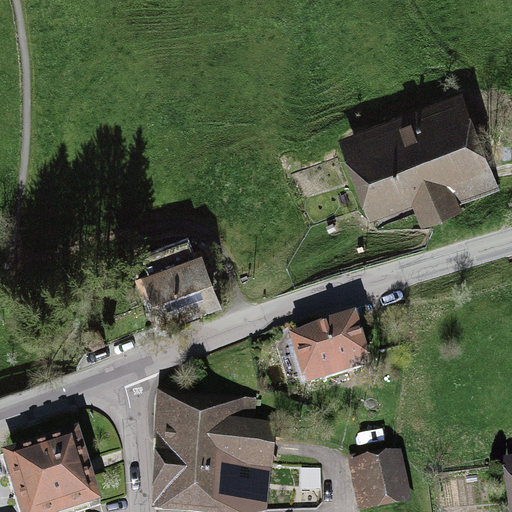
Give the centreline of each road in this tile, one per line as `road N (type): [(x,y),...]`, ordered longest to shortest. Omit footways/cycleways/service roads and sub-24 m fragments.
road 1 (unclassified): [(511,242),(119,371)]
road 2 (residential): [(141,511),(119,371)]
road 3 (unclassified): [(119,371),(0,414)]
